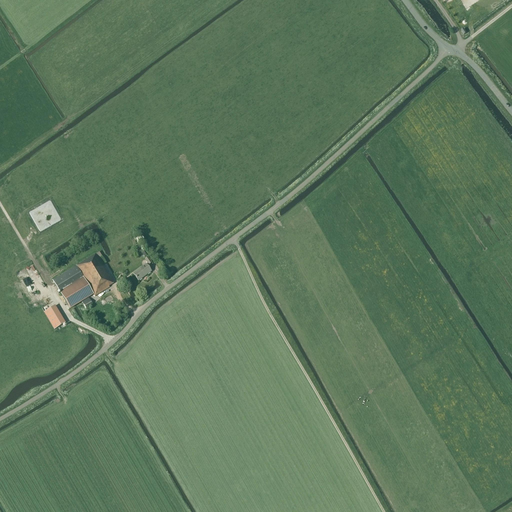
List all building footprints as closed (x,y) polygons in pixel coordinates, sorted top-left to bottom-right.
[(108,287),(114,283),(102,265),(106,263),(99,252),(52,281),(69,309),(93,294),(94,296),(109,288),(108,287)] [(138,281),(151,272),(146,265),(133,274),(136,278),(136,279),(137,279),(138,281)] [(38,294),(37,287),(25,289),(26,295),(38,294)] [(86,309),(92,305),(88,298),(82,302),(83,305),(81,306),(83,310),(86,309)] [(54,306),(44,313),(55,330),(65,324),(54,306)]
